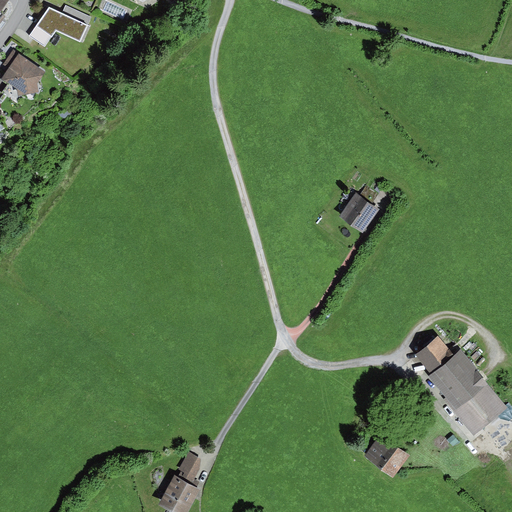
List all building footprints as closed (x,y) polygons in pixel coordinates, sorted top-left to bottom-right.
[(0,0),(0,13),(9,1),(7,0),(0,0)] [(49,8),(36,28),(51,38),(52,39),(56,33),(80,43),(88,26),(49,8)] [(51,38),(36,28),(29,37),(45,47),(51,38)] [(45,73),(13,50),(3,65),(9,69),(2,81),(8,85),(17,90),(18,97),(39,93),(37,85),(45,73)] [(17,90),(8,85),(1,93),(17,104),(18,97),(17,90)] [(366,186),(359,197),(371,205),(379,195),(366,186)] [(359,197),(356,194),(339,218),(362,234),(378,211),(371,205),(359,197)] [(438,332),(416,350),(431,369),(427,372),(445,395),(442,397),(473,436),(508,408),(459,347),(453,352),(438,332)] [(381,430),(364,451),(393,473),(410,452),(381,430)] [(201,456),(189,450),(180,467),(185,469),(196,475),(200,467),(201,456)] [(196,475),(185,469),(181,475),(192,481),(196,475)] [(175,471),(159,499),(182,511),(185,511),(200,485),(192,481),(181,475),(175,471)]
